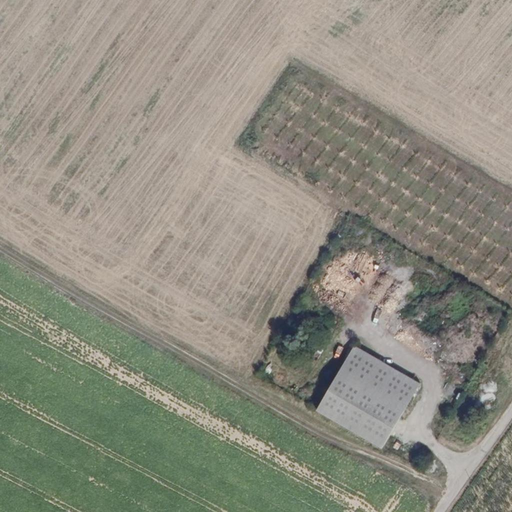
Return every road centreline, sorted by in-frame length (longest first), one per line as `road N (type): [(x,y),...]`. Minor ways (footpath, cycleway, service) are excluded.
road 1 (track): [(0,248),(137,334),(446,501)]
road 2 (unclassified): [(438,511),(511,410)]
